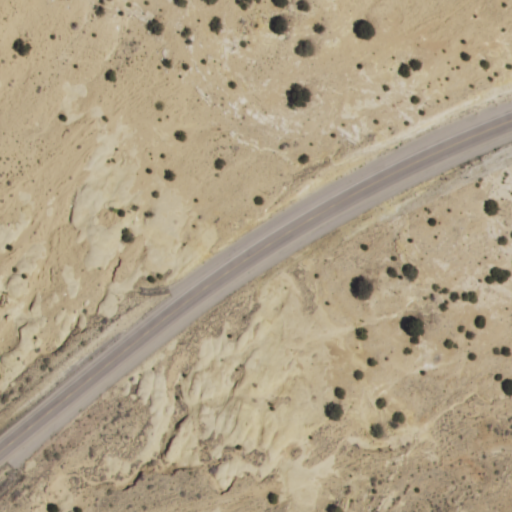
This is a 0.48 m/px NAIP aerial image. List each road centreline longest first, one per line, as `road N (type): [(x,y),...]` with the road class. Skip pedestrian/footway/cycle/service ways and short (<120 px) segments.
road 1 (secondary): [(0,444),(291,230),(511,120)]
road 2 (residential): [(441,439),(376,381),(291,230)]
